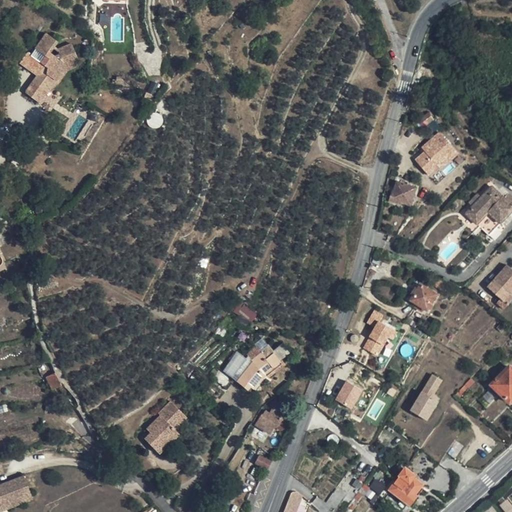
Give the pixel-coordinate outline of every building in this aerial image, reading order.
[(58,41),(47,33),(36,49),(46,56),(41,62),(44,64),(41,68),(40,72),(38,75),(27,91),(26,93),(38,102),(53,88),(50,86),(54,79),(56,80),(67,67),(75,64),(74,60),(78,58),(72,44),(59,49),(58,50),(60,54),(56,56),(51,59),(47,56),(50,52),(54,46),(58,41)] [(35,57),(28,52),(20,62),(27,68),(35,57)] [(41,62),(35,57),(27,68),(38,75),(40,72),(41,68),(44,64),(41,62)] [(76,67),(75,64),(67,67),(56,80),(54,79),(50,86),(53,88),(59,82),(68,70),(76,67)] [(434,120),(429,113),(419,120),(424,127),(434,120)] [(420,146),(424,152),(414,159),(429,178),(459,155),(440,131),(420,146)] [(417,188),(397,182),(393,193),(392,193),(389,202),(401,205),(401,203),(411,206),(417,188)] [(511,212),(511,205),(493,187),(480,199),(474,206),(466,214),(489,235),(501,224),(511,212)] [(480,199),(477,195),(470,203),(474,206),(480,199)] [(12,227),(5,224),(0,226),(0,244),(1,244),(0,242),(0,232),(8,229),(12,227)] [(393,257),(378,251),(374,263),(388,269),(393,257)] [(511,269),(507,265),(488,287),(501,298),(497,303),(504,309),(511,300),(511,295),(511,294),(511,293),(511,269)] [(437,295),(422,285),(412,300),(428,310),(437,295)] [(253,320),(257,311),(239,305),(236,313),(253,320)] [(374,309),(367,323),(373,326),(363,349),(380,357),(394,328),(380,322),(383,314),(374,309)] [(423,327),(408,318),(406,322),(421,330),(423,327)] [(273,353),(262,339),(254,345),(255,345),(247,355),(248,355),(246,358),(237,351),(228,365),(216,380),(227,390),(235,380),(244,387),(247,383),(253,389),(258,383),(259,383),(266,375),(265,374),(273,368),(280,361),(273,353)] [(511,401),(511,368),(510,367),(493,385),(511,403),(511,401)] [(62,385),(56,373),(47,377),(52,389),(62,385)] [(412,413),(428,422),(439,403),(432,399),(430,398),(432,394),(434,395),(442,382),(433,376),(412,413)] [(472,377),(456,395),(459,398),(475,380),(472,377)] [(344,381),(335,402),(353,409),(362,388),(344,381)] [(276,401),(275,400),(274,400),(273,401),(272,402),(272,403),(267,410),(271,411),(270,413),(265,411),(263,415),(262,415),(260,418),(255,425),(270,433),(274,428),(275,428),(276,427),(286,411),(282,409),(284,405),(277,401),(276,401)] [(187,417),(171,401),(159,414),(161,416),(150,426),(154,430),(151,433),(145,439),(159,453),(179,433),(175,429),(187,417)] [(57,410),(56,402),(46,402),(47,411),(57,410)] [(271,461),(259,455),(255,464),(266,469),(267,470),(271,461)] [(416,475),(407,468),(391,489),(411,506),(418,497),(415,495),(423,484),(414,478),(416,475)] [(0,510),(32,499),(24,477),(0,485),(0,510)] [(289,490),(287,486),(277,511),(287,511),(293,498),(290,497),(291,494),(289,493),(289,490)] [(296,511),(303,511),(308,501),(302,499),(296,511)]
